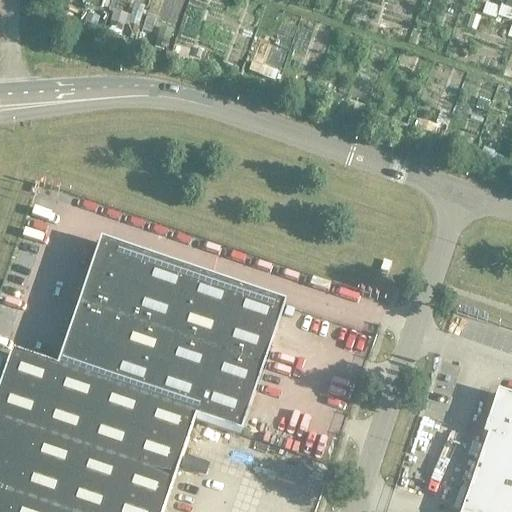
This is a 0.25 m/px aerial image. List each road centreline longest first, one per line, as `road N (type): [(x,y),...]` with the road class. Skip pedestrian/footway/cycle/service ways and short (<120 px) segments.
road 1 (unclassified): [(18,105),(143,95),(208,107),(466,195)]
road 2 (unclassified): [(355,511),(466,195)]
